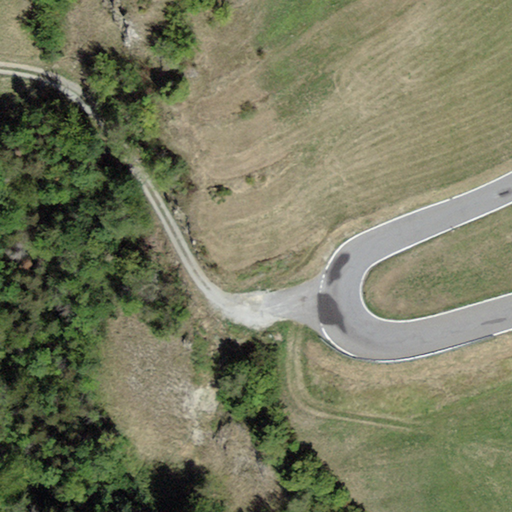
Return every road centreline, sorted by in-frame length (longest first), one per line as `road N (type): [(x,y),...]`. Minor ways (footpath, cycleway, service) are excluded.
road 1 (track): [(0,74),(72,92),(132,150),(205,287),(278,310),(343,305)]
road 2 (unclassified): [(511,313),(387,344),(358,333),(342,300),(362,253),(511,187)]
